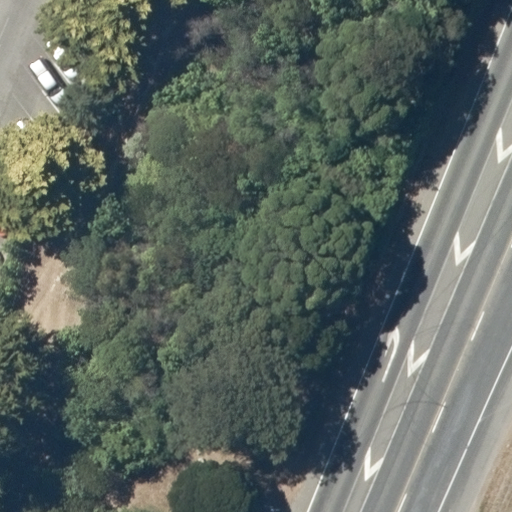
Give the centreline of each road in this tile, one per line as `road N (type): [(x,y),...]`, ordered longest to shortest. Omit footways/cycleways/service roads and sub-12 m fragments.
road 1 (trunk): [(398,0),(176,511)]
road 2 (trunk): [(398,511),(511,249)]
